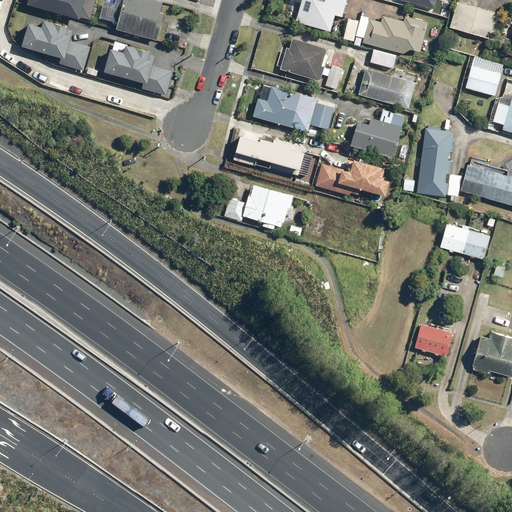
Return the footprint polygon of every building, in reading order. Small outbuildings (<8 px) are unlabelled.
[(28,0),(28,2),(90,19),(95,0),(28,0)] [(163,1),(160,0),(123,0),(117,29),(157,39),(164,12),(161,11),(163,1)] [(301,0),(295,21),(331,31),(335,14),(342,16),(346,0),(301,0)] [(499,13),(456,1),(448,27),(491,39),(499,13)] [(380,20),(361,15),(355,36),(363,38),(362,43),(403,54),(410,49),(420,52),(428,20),(404,14),(403,19),(382,14),(380,20)] [(358,20),(348,18),(343,38),(353,41),(358,20)] [(26,21),(19,46),(59,58),(58,63),(83,70),(90,45),(68,39),(71,28),(42,20),(41,25),(26,21)] [(293,38),(290,48),(286,47),(280,69),(320,81),(328,54),(325,53),(327,47),(293,38)] [(110,48),(103,72),(143,84),(142,89),(166,97),(174,72),(152,65),(155,55),(126,46),(124,52),(110,48)] [(396,56),(372,50),(369,62),(393,68),(396,56)] [(342,68),(331,65),(325,85),(336,89),(342,68)] [(501,73),(471,65),(465,88),(495,95),(496,91),(507,94),(509,87),(511,88),(511,86),(511,77),(500,75),(501,73)] [(416,81),(365,67),(358,94),(409,108),(416,81)] [(258,99),(253,117),(307,132),(309,124),(315,103),(316,99),(272,87),(268,101),(258,99)] [(509,105),(498,102),(493,120),(503,123),(502,129),(511,131),(511,95),(509,105)] [(333,108),(315,103),(309,124),(327,129),(333,108)] [(371,117),(370,123),(357,120),(350,145),(393,157),(405,115),(382,109),(379,120),(371,117)] [(454,131),(424,128),(418,193),(445,196),(446,194),(457,195),(462,174),(450,173),(451,161),(448,160),(449,147),(452,147),(454,131)] [(241,137),(235,160),(297,177),(299,170),(305,148),(274,139),(273,143),(262,140),(261,143),(241,137)] [(348,159),(346,169),(322,162),(315,185),(349,194),(350,191),(358,194),(360,187),(385,194),(388,181),(383,180),(384,176),(383,175),(385,167),(354,158),(353,161),(348,159)] [(511,176),(467,164),(460,190),(511,204),(511,176)] [(247,202),(229,197),(224,216),(241,221),(243,215),(264,220),(263,225),(276,229),(278,220),(284,221),(287,208),(289,208),(293,194),(252,183),(247,202)] [(462,227),(446,223),(440,246),(462,253),(469,229),(469,226),(463,224),(462,227)] [(490,235),(469,229),(462,253),(484,258),(490,235)] [(453,331),(421,322),(415,346),(447,355),(453,331)] [(490,336),(481,334),(471,368),(489,373),(490,369),(510,375),(511,369),(511,335),(492,330),(490,336)]
